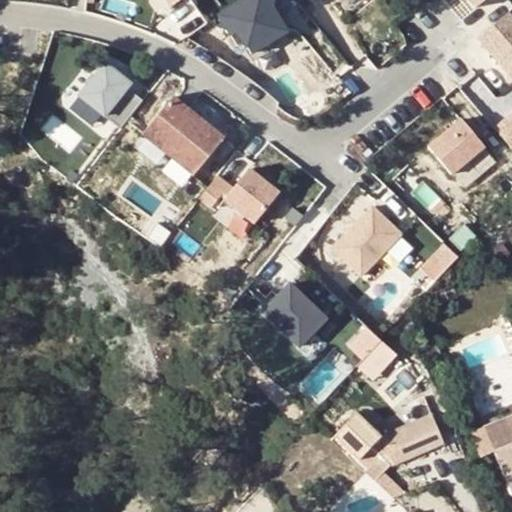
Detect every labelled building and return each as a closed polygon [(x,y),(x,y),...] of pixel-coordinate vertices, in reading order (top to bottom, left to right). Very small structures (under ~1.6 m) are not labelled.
[(286,32),(266,0),(241,0),(218,14),(231,36),(237,32),(251,54),(286,32)] [(511,46),(511,17),(507,12),(477,38),(496,60),(511,46)] [(511,46),(496,60),(511,79),(511,46)] [(121,129),(143,101),(127,88),(131,84),(105,63),(78,96),(121,129)] [(194,178),(225,139),(173,99),(142,138),(194,178)] [(511,112),(495,128),(511,148),(511,112)] [(460,119),(428,146),(451,174),(483,146),(460,119)] [(247,170),(232,189),(223,200),(254,224),(278,194),(247,170)] [(228,186),(216,176),(199,199),(210,209),(220,197),(228,186)] [(232,189),(228,186),(220,197),(223,200),(232,189)] [(400,233),(371,206),(332,248),(361,275),(400,233)] [(461,226),(449,239),(461,251),(473,238),(461,226)] [(461,258),(449,246),(437,258),(449,270),(461,258)] [(324,317),(287,282),(261,311),(297,345),(324,317)] [(368,325),(349,347),(364,359),(359,365),(378,380),(401,352),(368,325)] [(377,440),(353,417),(332,440),(367,473),(364,476),(373,484),(386,470),(440,445),(427,417),(377,440)] [(511,417),(501,422),(510,447),(495,453),(511,495),(511,494),(511,417)] [(510,447),(501,422),(485,428),(495,453),(510,447)]
